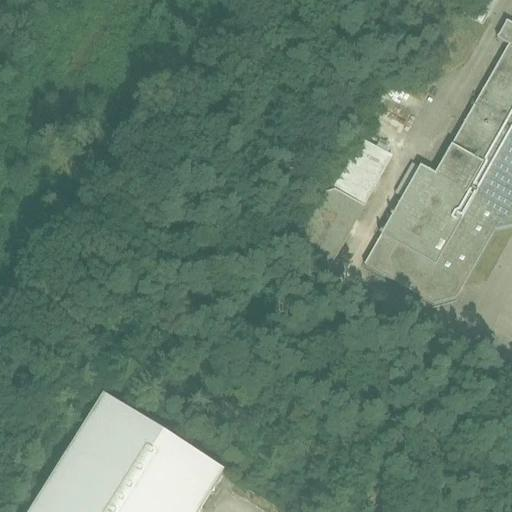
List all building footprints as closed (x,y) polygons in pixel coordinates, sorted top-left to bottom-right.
[(468,0),(461,15),(483,25),(494,0),(468,0)] [(511,27),(507,25),(497,42),(508,49),(434,178),(420,171),(381,239),(396,247),(387,262),(393,285),(431,306),(455,300),(494,232),(511,227),(511,27)] [(284,263),(323,283),(361,209),(322,189),(284,263)] [(476,372),(492,339),(480,333),(464,367),(476,372)] [(201,511),(226,472),(103,396),(30,511),(201,511)]
